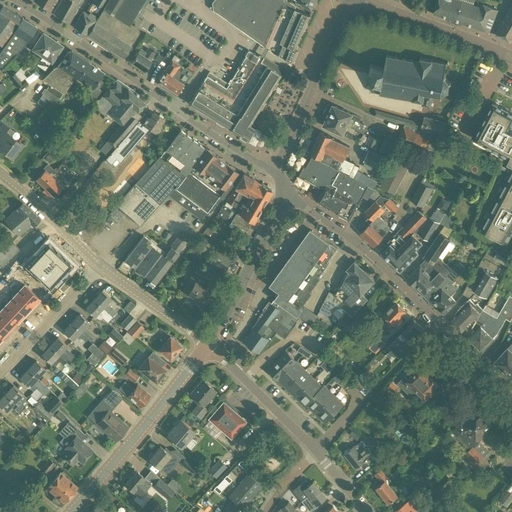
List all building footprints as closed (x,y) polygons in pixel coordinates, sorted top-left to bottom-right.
[(34,0),(50,9),(55,0),(34,0)] [(53,12),(69,22),(81,0),(60,0),(53,12)] [(93,0),(85,12),(82,10),(73,25),(123,57),(139,31),(128,24),(143,0),(93,0)] [(291,61),(296,49),(293,48),(307,15),(294,9),(295,6),(286,0),(213,0),(211,2),(212,10),(272,53),(291,61)] [(294,0),(309,10),(313,0),(294,0)] [(473,5),(474,0),(438,0),(433,14),(478,29),(489,33),(497,10),(478,2),(477,6),(473,5)] [(511,41),(511,3),(494,34),(511,41)] [(0,43),(3,46),(22,18),(2,6),(0,9),(0,43)] [(22,18),(3,46),(0,50),(0,67),(1,69),(25,44),(36,27),(22,18)] [(40,53),(50,38),(43,33),(43,34),(39,32),(32,43),(35,45),(33,49),(40,53)] [(50,38),(40,53),(43,55),(38,63),(44,68),(49,60),(51,61),(61,46),(50,38)] [(24,58),(30,49),(24,45),(18,54),(24,58)] [(145,52),(140,48),(138,52),(131,62),(144,71),(151,61),(150,60),(155,53),(148,48),(145,52)] [(77,77),(87,61),(71,50),(68,51),(58,65),(53,67),(42,78),(50,83),(46,89),(44,88),(41,92),(43,94),(40,97),(46,102),(53,106),(58,98),(59,98),(69,84),(74,76),(77,77)] [(257,56),(247,50),(244,55),(246,56),(229,84),(208,72),(189,103),(247,139),(253,128),(248,124),(279,73),(279,72),(281,68),(258,54),(257,56)] [(163,57),(158,54),(154,59),(159,62),(163,57)] [(420,63),(386,56),(384,68),(370,65),(369,69),(369,72),(368,74),(367,79),(369,79),(370,91),(380,93),(412,99),(419,101),(423,101),(422,105),(426,106),(430,107),(432,94),(441,95),(448,91),(449,83),(444,76),(446,64),(436,62),(434,61),(432,61),(420,59),(420,63)] [(177,93),(189,76),(177,68),(179,65),(171,60),(165,69),(166,70),(159,81),(177,93)] [(98,79),(103,72),(87,61),(77,77),(74,76),(69,84),(75,88),(80,80),(90,86),(87,91),(87,92),(86,93),(86,94),(87,95),(87,96),(88,97),(89,98),(93,101),(101,91),(98,89),(103,82),(98,79)] [(189,63),(185,68),(192,73),(196,68),(189,63)] [(21,90),(28,83),(24,78),(16,84),(21,90)] [(126,89),(116,80),(102,96),(101,96),(93,106),(105,116),(107,113),(121,124),(106,141),(114,148),(140,118),(134,113),(144,102),(127,87),(126,89)] [(46,102),(40,97),(37,103),(43,107),(46,102)] [(500,159),(500,158),(511,164),(511,171),(481,230),(505,243),(511,230),(511,127),(511,125),(511,113),(508,111),(493,103),(491,106),(483,122),(474,138),(471,144),(500,159)] [(360,118),(352,115),(352,114),(332,105),(326,119),(346,128),(347,126),(363,133),(365,130),(362,128),(363,125),(358,122),(360,118)] [(137,123),(105,161),(111,166),(115,160),(120,164),(149,129),(157,134),(162,127),(160,126),(164,119),(163,118),(164,117),(159,114),(158,115),(152,111),(148,118),(147,117),(142,124),(143,124),(141,126),(137,123)] [(407,119),(382,112),(380,118),(405,124),(407,119)] [(422,123),(407,119),(405,124),(404,127),(403,126),(397,140),(425,153),(431,138),(429,138),(432,132),(443,135),(447,123),(424,117),(422,123)] [(345,130),(346,128),(326,119),(323,126),(343,135),(343,134),(351,138),(352,134),(345,130)] [(0,148),(11,157),(21,144),(7,133),(10,129),(3,124),(0,126),(0,140),(2,142),(0,144),(0,148)] [(139,226),(159,205),(168,195),(174,188),(185,175),(206,148),(180,129),(160,155),(135,183),(116,205),(139,226)] [(315,142),(310,153),(321,159),(320,160),(335,168),(338,170),(344,158),(349,147),(331,138),(332,137),(320,131),(315,142)] [(375,149),(379,141),(369,136),(365,144),(375,149)] [(386,152),(391,141),(384,138),(379,149),(386,152)] [(174,188),(168,195),(175,201),(181,193),(188,199),(182,206),(200,220),(207,212),(210,213),(232,184),(230,182),(237,172),(206,149),(176,189),(174,188)] [(380,170),(386,157),(368,149),(363,162),(364,162),(362,167),(372,171),(374,167),(380,170)] [(52,150),(44,158),(50,163),(57,155),(52,150)] [(395,193),(411,160),(397,153),(380,186),(395,193)] [(309,161),(302,175),(319,184),(325,188),(319,198),(323,200),(322,202),(340,212),(339,214),(350,219),(362,196),(365,191),(368,186),(357,180),(338,170),(335,168),(320,160),(312,156),(309,161)] [(73,168),(65,160),(57,168),(56,168),(54,170),(48,164),(43,169),(44,170),(41,173),(40,171),(35,176),(37,178),(35,179),(45,188),(43,190),(50,196),(52,194),(53,196),(63,186),(59,183),(64,178),(61,175),(65,171),(68,174),(73,168)] [(80,174),(84,170),(77,164),(73,168),(80,174)] [(252,190),(257,182),(242,173),(226,202),(224,205),(231,209),(233,206),(244,187),(246,188),(247,187),(252,190)] [(361,173),(357,180),(368,186),(373,189),(377,182),(368,177),(361,173)] [(270,190),(257,182),(252,190),(247,187),(246,188),(244,187),(233,206),(231,209),(236,212),(230,222),(247,231),(270,190)] [(423,207),(433,189),(420,182),(410,200),(423,207)] [(313,195),(309,193),(307,197),(317,202),(319,198),(325,188),(319,184),(313,195)] [(375,190),(373,189),(368,186),(365,191),(371,194),(375,190)] [(389,199),(381,196),(375,190),(371,194),(368,199),(372,204),(365,211),(370,216),(374,220),(377,217),(385,209),(382,206),(389,199)] [(385,209),(377,217),(383,222),(390,228),(392,225),(391,220),(395,215),(393,213),(398,208),(389,199),(382,206),(385,209)] [(32,227),(39,220),(22,202),(15,209),(16,209),(4,220),(18,236),(31,225),(32,227)] [(231,209),(224,205),(223,204),(217,214),(217,215),(212,222),(217,225),(222,217),(226,219),(231,209)] [(117,221),(123,214),(114,207),(108,214),(117,221)] [(407,238),(426,218),(418,211),(399,230),(401,233),(407,238)] [(454,218),(445,212),(442,218),(434,213),(431,217),(429,217),(419,235),(429,241),(439,222),(448,228),(454,218)] [(368,239),(383,222),(377,217),(374,220),(370,223),(361,233),(368,239)] [(388,231),(390,228),(383,222),(368,239),(374,245),(388,231)] [(208,236),(216,227),(211,223),(203,231),(208,236)] [(296,315),(312,294),(310,293),(320,279),(319,278),(329,264),(327,262),(337,249),(312,230),(271,287),(279,292),(276,297),(274,299),(296,315)] [(438,257),(441,260),(448,250),(450,251),(454,245),(449,241),(450,239),(440,232),(424,256),(428,258),(438,257)] [(401,233),(383,252),(402,270),(418,253),(414,249),(422,242),(413,233),(408,239),(407,238),(401,233)] [(155,283),(178,253),(188,241),(180,234),(170,246),(171,247),(164,256),(148,243),(150,241),(143,236),(125,259),(155,283)] [(0,265),(1,266),(19,249),(6,236),(0,242),(0,265)] [(47,241),(24,266),(34,275),(36,273),(42,278),(39,280),(49,289),(72,264),(47,241)] [(221,278),(231,260),(216,251),(205,269),(221,278)] [(496,253),(493,257),(506,264),(508,259),(496,253)] [(428,258),(408,279),(423,294),(424,293),(427,296),(454,267),(455,265),(450,261),(446,265),(441,260),(438,257),(428,258)] [(465,268),(459,262),(455,265),(454,267),(427,296),(438,307),(437,307),(444,314),(456,302),(450,296),(457,289),(451,283),(462,272),(465,268)] [(342,303),(368,275),(356,263),(348,271),(346,270),(345,272),(333,294),(329,292),(317,315),(327,321),(330,315),(339,305),(340,306),(342,303)] [(195,272),(200,275),(203,269),(198,266),(195,272)] [(486,298),(497,279),(484,270),(472,290),(486,298)] [(208,283),(191,274),(180,295),(202,307),(211,290),(206,287),(208,283)] [(342,303),(340,306),(345,311),(359,295),(361,297),(367,290),(366,289),(374,281),(368,275),(342,303)] [(16,293),(31,306),(38,299),(24,285),(16,293)] [(94,299),(112,316),(116,312),(107,303),(111,299),(102,290),(94,299)] [(23,314),(31,306),(16,293),(9,301),(23,314)] [(483,309),(476,321),(472,328),(474,331),(468,337),(482,351),(493,339),(493,338),(497,333),(506,319),(510,321),(511,317),(511,296),(509,296),(497,317),(483,309)] [(94,299),(85,308),(94,317),(95,316),(98,319),(101,319),(102,318),(107,322),(112,316),(94,299)] [(299,317),(296,315),(274,299),(260,319),(276,332),(284,338),(293,326),(290,324),(293,320),(296,321),(299,317)] [(460,313),(452,321),(455,324),(462,331),(474,319),(476,321),(483,309),(476,303),(475,305),(469,299),(457,311),(460,313)] [(128,310),(135,305),(131,300),(125,305),(128,310)] [(16,322),(23,314),(9,301),(1,309),(16,322)] [(390,332),(402,320),(400,318),(406,312),(396,302),(383,315),(387,319),(382,324),(390,332)] [(0,322),(8,330),(16,322),(1,309),(0,309),(0,322)] [(72,322),(91,340),(93,339),(94,340),(96,338),(95,337),(95,336),(85,327),(89,322),(80,314),(72,322)] [(127,330),(136,320),(129,314),(120,324),(127,330)] [(273,335),(276,332),(260,319),(245,340),(261,352),(256,358),(257,359),(273,335)] [(412,342),(413,342),(425,330),(414,320),(402,332),(403,333),(406,335),(412,342)] [(135,338),(144,327),(137,321),(128,331),(135,338)] [(326,324),(321,321),(318,327),(323,330),(326,324)] [(0,337),(1,338),(8,330),(0,322),(0,337)] [(90,341),(91,340),(72,322),(63,332),(72,340),(76,336),(79,339),(81,337),(85,342),(88,339),(90,341)] [(116,343),(122,336),(113,327),(107,334),(116,343)] [(376,354),(386,343),(373,332),(364,342),(376,354)] [(409,346),(412,342),(406,335),(403,333),(402,332),(389,346),(400,356),(409,346)] [(59,354),(58,355),(66,362),(68,364),(75,356),(65,348),(67,346),(58,337),(50,346),(59,354)] [(172,360),(178,354),(175,352),(181,346),(170,337),(159,350),(172,360)] [(106,353),(111,347),(103,340),(98,346),(106,353)] [(511,343),(495,362),(511,377),(511,343)] [(50,346),(41,355),(50,363),(54,359),(57,362),(59,361),(63,365),(66,362),(58,355),(59,354),(50,346)] [(306,350),(300,346),(296,352),(302,355),(306,350)] [(94,366),(104,355),(96,348),(86,359),(94,366)] [(118,362),(123,356),(114,349),(109,355),(118,362)] [(311,353),(306,350),(302,355),(307,359),(311,353)] [(162,359),(152,351),(148,357),(139,368),(145,372),(144,374),(149,378),(150,376),(156,381),(165,370),(158,365),(162,359)] [(286,352),(269,370),(275,376),(275,375),(277,377),(276,377),(278,379),(296,361),(286,352)] [(28,369),(37,377),(45,369),(36,360),(28,369)] [(324,369),(328,364),(325,360),(324,361),(320,365),(324,369)] [(296,361),(278,379),(280,381),(282,382),(281,383),(287,388),(305,370),(299,365),(296,361)] [(93,367),(88,363),(84,367),(89,372),(93,367)] [(329,364),(328,364),(324,369),(327,372),(332,367),(329,364)] [(429,376),(420,367),(407,379),(404,376),(398,383),(410,395),(417,389),(425,398),(432,391),(436,394),(442,387),(437,382),(438,382),(438,378),(434,374),(430,374),(429,376)] [(37,378),(37,377),(28,369),(19,378),(28,387),(31,384),(43,395),(49,389),(45,385),(40,380),(37,378)] [(134,383),(139,377),(129,369),(124,374),(134,383)] [(77,385),(61,370),(57,374),(73,390),(77,385)] [(305,370),(287,388),(292,394),(293,393),(294,395),(294,396),(296,397),(314,379),(305,370)] [(77,385),(82,378),(77,373),(71,379),(77,385)] [(40,380),(45,385),(48,382),(43,377),(40,380)] [(341,386),(346,381),(342,377),(337,382),(341,385),(341,386)] [(359,391),(365,385),(357,377),(351,383),(359,391)] [(200,419),(208,410),(203,406),(216,391),(202,379),(189,395),(199,403),(192,412),(200,419)] [(314,379),(296,397),(298,399),(298,398),(300,400),(299,400),(305,406),(307,404),(323,388),(314,379)] [(344,389),(349,385),(346,381),(341,386),(344,389)] [(133,389),(128,385),(124,382),(118,388),(139,406),(149,394),(137,384),(133,389)] [(393,392),(397,387),(391,382),(387,387),(393,392)] [(5,394),(14,402),(17,406),(21,401),(18,398),(22,393),(13,385),(5,394)] [(323,388),(307,404),(312,409),(313,409),(314,410),(314,411),(315,413),(333,395),(325,386),(323,388)] [(113,408),(122,397),(113,389),(104,399),(103,399),(88,417),(116,441),(128,427),(109,410),(111,407),(113,408)] [(0,406),(5,411),(14,402),(5,394),(0,398),(0,406)] [(325,422),(343,404),(333,395),(315,413),(317,415),(318,414),(319,416),(325,422)] [(57,396),(46,408),(51,413),(62,402),(57,396)] [(223,401),(207,419),(219,429),(231,439),(246,421),(240,416),(242,414),(236,409),(234,411),(224,402),(223,401)] [(20,402),(17,406),(22,410),(25,407),(20,402)] [(46,421),(52,414),(38,402),(32,408),(46,421)] [(17,406),(14,409),(19,414),(22,410),(17,406)] [(61,422),(66,417),(58,410),(54,415),(61,422)] [(485,430),(491,425),(477,411),(462,426),(460,423),(452,431),(470,450),(462,457),(472,467),(488,452),(478,441),(487,433),(485,430)] [(17,421),(9,414),(5,418),(13,425),(17,421)] [(179,421),(178,419),(174,424),(175,426),(167,435),(181,447),(184,444),(190,450),(196,443),(190,437),(194,432),(180,420),(179,421)] [(59,454),(73,466),(78,459),(82,462),(92,451),(81,441),(86,435),(69,421),(59,433),(70,442),(59,454)] [(23,444),(27,439),(20,432),(15,437),(23,444)] [(373,454),(362,440),(351,449),(350,448),(348,448),(344,450),(344,453),(345,454),(344,455),(355,468),(365,460),(373,454)] [(163,449),(160,446),(153,454),(151,453),(147,457),(149,459),(148,459),(159,469),(160,468),(164,472),(169,472),(179,460),(177,457),(165,447),(163,449)] [(255,458),(260,452),(255,447),(247,456),(252,461),(255,458)] [(379,461),(384,457),(378,450),(373,454),(379,461)] [(459,467),(464,462),(457,455),(452,460),(459,467)] [(191,473),(196,467),(185,457),(180,463),(191,473)] [(393,467),(385,458),(377,464),(381,468),(383,466),(390,475),(396,470),(393,467)] [(47,474),(55,464),(49,459),(40,468),(47,474)] [(215,479),(227,467),(219,459),(207,471),(215,479)] [(472,478),(481,470),(477,465),(468,474),(472,478)] [(145,478),(134,469),(127,477),(129,479),(124,484),(133,492),(138,496),(145,488),(149,484),(144,479),(145,478)] [(389,504),(398,496),(385,480),(388,478),(381,469),(375,474),(382,483),(376,487),(389,504)] [(63,501),(76,487),(60,472),(47,487),(56,495),(52,499),(53,501),(57,505),(59,505),(63,501)] [(247,474),(238,485),(251,496),(255,491),(256,492),(261,486),(247,474)] [(430,481),(423,474),(417,479),(412,483),(419,491),(430,481)] [(167,499),(174,491),(159,478),(152,486),(167,499)] [(437,501),(454,485),(449,480),(432,496),(437,501)] [(310,498),(320,491),(312,481),(306,486),(304,483),(295,489),(299,494),(304,490),(308,496),(310,498)] [(139,498),(145,503),(156,491),(150,485),(139,498)] [(229,496),(228,496),(232,500),(241,507),(246,502),(247,503),(252,497),(251,496),(238,485),(229,496)] [(507,506),(511,499),(511,494),(506,490),(498,500),(507,506)] [(308,496),(301,501),(310,511),(317,506),(316,505),(325,498),(320,491),(310,498),(308,496)] [(413,511),(418,508),(411,499),(396,511),(413,511)] [(245,511),(246,511),(241,507),(232,500),(222,511),(224,511),(245,511)] [(282,511),(287,511),(293,507),(289,501),(280,508),(282,511)]
